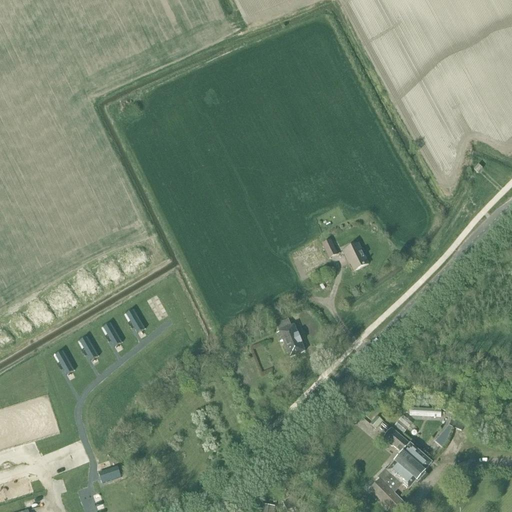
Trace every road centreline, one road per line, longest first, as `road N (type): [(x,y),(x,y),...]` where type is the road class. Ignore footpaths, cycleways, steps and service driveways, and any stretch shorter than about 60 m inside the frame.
road 1 (primary): [(217,511),(511,211)]
road 2 (unknown): [(415,511),(440,471),(511,456)]
